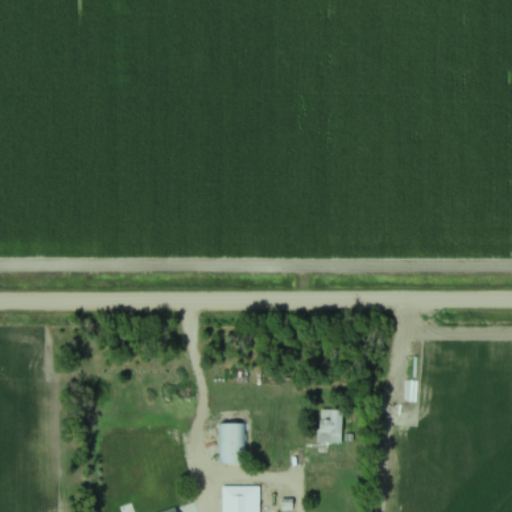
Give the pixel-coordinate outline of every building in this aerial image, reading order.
[(416,353),(408,353),(408,375),(416,375),(416,353)] [(416,379),(401,379),(401,400),(416,400),(416,379)] [(342,443),(342,410),(319,410),(319,443),(342,443)] [(217,460),(218,421),(245,422),(244,460),(217,460)] [(222,511),(222,485),(259,486),(259,511),(222,511)]
